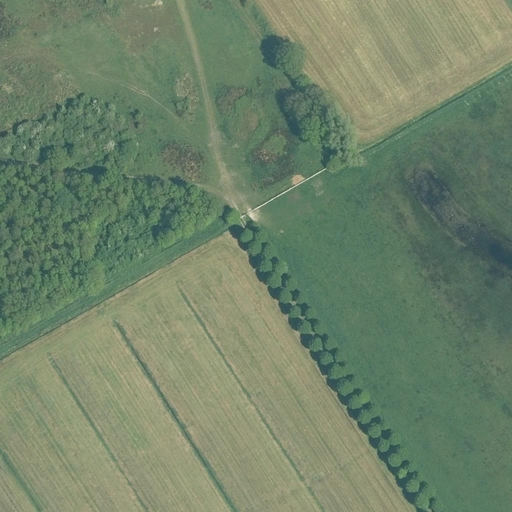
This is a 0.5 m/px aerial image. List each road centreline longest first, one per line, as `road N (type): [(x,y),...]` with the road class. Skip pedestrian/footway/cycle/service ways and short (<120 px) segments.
road 1 (track): [(0,352),(330,153),(231,0)]
road 2 (track): [(228,202),(432,511)]
road 3 (track): [(0,160),(190,188),(228,202)]
